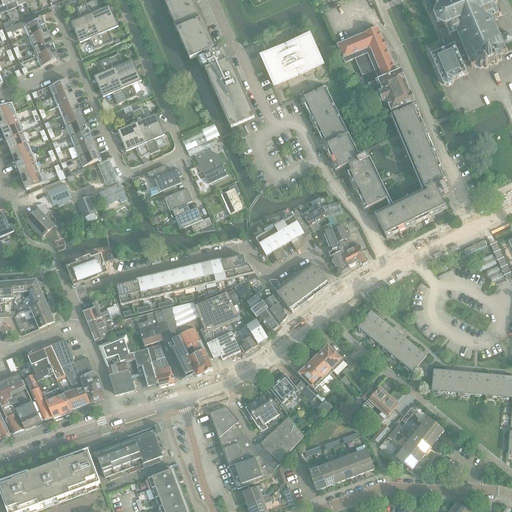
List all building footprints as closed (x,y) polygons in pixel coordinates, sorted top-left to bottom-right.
[(5,7),(7,12),(11,10),(9,6),(16,2),(15,0),(4,0),(7,6),(5,7)] [(95,0),(86,4),(95,25),(114,17),(110,7),(100,11),(95,0)] [(203,55),(212,75),(208,76),(228,121),(231,120),(234,127),(233,127),(234,128),(254,119),(229,61),(229,60),(227,61),(222,49),(214,52),(213,50),(214,50),(214,49),(210,51),(187,0),(167,0),(168,1),(172,8),(168,10),(171,17),(175,15),(177,21),(174,22),(178,31),(181,30),(183,35),(180,37),(190,59),(189,59),(190,60),(203,55)] [(449,42),(451,46),(454,53),(461,71),(463,75),(467,74),(462,63),(467,61),(467,62),(469,61),(471,66),(470,66),(470,67),(471,67),(472,68),(473,67),(472,66),(479,63),(480,66),(480,67),(480,68),(481,68),(481,69),(482,69),(482,67),(484,67),(484,68),(485,67),(485,68),(486,68),(487,67),(495,63),(495,64),(496,64),(497,63),(497,62),(498,62),(497,60),(499,59),(500,60),(501,60),(501,59),(501,57),(500,58),(499,56),(507,52),(507,51),(507,50),(506,50),(504,45),(505,45),(505,43),(504,43),(503,44),(500,36),(501,35),(501,34),(499,34),(497,28),(498,27),(494,17),(499,15),(499,16),(500,15),(501,14),(500,13),(496,6),(497,5),(496,4),(497,0),(425,0),(425,1),(427,0),(434,0),(436,4),(436,5),(437,7),(434,14),(433,14),(432,14),(432,16),(433,16),(434,16),(436,23),(435,24),(436,25),(437,24),(445,27),(446,28),(442,30),(439,31),(442,38),(445,37),(448,43),(449,42)] [(71,23),(76,34),(95,25),(86,4),(76,8),(81,19),(71,23)] [(118,28),(114,17),(95,25),(104,47),(114,43),(109,32),(118,28)] [(24,27),(28,38),(47,30),(43,19),(24,27)] [(11,21),(3,25),(5,30),(15,26),(13,21),(11,21)] [(94,51),(104,47),(95,25),(76,34),(80,44),(89,40),(94,51)] [(374,71),(378,81),(396,73),(385,48),(386,47),(383,41),(377,29),(336,45),(344,64),(354,60),(361,76),(374,71)] [(28,38),(32,47),(51,40),(47,30),(28,38)] [(502,38),(504,43),(505,43),(507,44),(511,42),(511,40),(511,37),(511,34),(507,33),(503,35),(502,38)] [(280,49),(263,57),(276,87),(293,79),(293,78),(304,74),(322,66),(309,36),(304,39),(291,44),(291,45),(280,49)] [(32,47),(36,57),(55,49),(51,40),(32,47)] [(453,80),(463,75),(461,71),(454,53),(451,46),(430,55),(441,80),(443,85),(447,87),(452,85),(453,80)] [(60,60),(55,49),(36,57),(41,68),(60,60)] [(119,54),(109,58),(118,80),(137,71),(133,61),(123,65),(119,54)] [(94,78),(99,88),(118,80),(109,58),(99,62),(104,74),(94,78)] [(142,82),(137,71),(118,80),(127,101),(137,97),(132,86),(142,82)] [(400,71),(396,73),(378,81),(367,85),(370,91),(379,87),(381,92),(379,93),(379,94),(377,96),(376,98),(377,101),(379,102),(382,103),(386,102),(390,113),(414,103),(400,71)] [(49,87),(53,98),(72,90),(68,80),(49,87)] [(117,105),(127,101),(118,80),(99,88),(103,98),(113,94),(117,105)] [(300,100),(304,106),(336,171),(344,167),(365,210),(386,200),(365,156),(358,160),(322,89),(300,100)] [(53,98),(57,108),(76,100),(72,90),(53,98)] [(57,108),(61,118),(80,110),(76,100),(57,108)] [(0,107),(0,120),(16,113),(12,103),(0,107)] [(446,180),(445,178),(415,106),(393,116),(424,190),(426,189),(427,192),(376,217),(385,237),(390,235),(391,236),(446,209),(440,196),(448,192),(443,181),(446,180)] [(142,108),(132,113),(141,134),(160,126),(156,115),(147,119),(142,108)] [(61,118),(66,128),(84,120),(80,110),(61,118)] [(0,120),(0,127),(1,131),(20,123),(16,113),(0,120)] [(117,132),(122,142),(141,134),(132,113),(122,117),(127,128),(117,132)] [(66,128),(70,138),(89,130),(84,120),(66,128)] [(1,131),(6,141),(25,133),(20,123),(1,131)] [(212,126),(181,140),(189,158),(190,158),(195,156),(207,150),(218,145),(215,139),(219,137),(220,136),(215,126),(215,125),(212,126)] [(165,136),(160,126),(141,134),(150,155),(160,151),(155,140),(165,136)] [(70,138),(74,148),(93,140),(89,130),(70,138)] [(6,141),(10,151),(29,143),(25,133),(6,141)] [(140,160),(150,155),(141,134),(122,142),(126,153),(136,149),(140,160)] [(74,148),(78,158),(97,150),(93,140),(74,148)] [(10,151),(14,161),(33,153),(29,143),(10,151)] [(101,160),(97,150),(78,158),(82,168),(101,160)] [(209,185),(228,176),(218,156),(214,159),(211,152),(197,159),(209,185)] [(14,161),(18,171),(37,163),(33,153),(14,161)] [(119,182),(109,160),(98,165),(107,187),(119,182)] [(18,171),(22,181),(41,173),(37,163),(18,171)] [(163,193),(175,188),(182,184),(177,171),(167,176),(163,167),(147,174),(151,184),(154,189),(149,191),(152,197),(163,193)] [(46,183),(41,173),(22,181),(26,191),(46,183)] [(54,206),(71,199),(65,184),(48,192),(54,206)] [(105,207),(119,200),(121,204),(127,201),(120,185),(100,194),(105,207)] [(230,192),(221,197),(230,216),(244,210),(237,195),(240,194),(236,185),(228,189),(230,192)] [(83,218),(85,217),(88,223),(96,219),(94,214),(96,213),(90,198),(97,195),(93,187),(79,193),(82,200),(77,203),(83,218)] [(177,194),(175,188),(163,193),(166,199),(165,199),(170,212),(168,213),(185,206),(193,203),(187,190),(177,194)] [(269,192),(272,199),(277,197),(273,190),(269,192)] [(304,217),(303,217),(304,217),(313,233),(320,229),(317,223),(327,217),(323,207),(320,199),(311,203),(315,210),(304,217)] [(338,203),(323,207),(327,217),(327,218),(342,214),(338,203)] [(188,213),(185,206),(168,213),(169,215),(171,220),(176,218),(181,231),(190,227),(193,233),(201,230),(202,231),(213,226),(210,219),(203,221),(198,209),(188,213)] [(42,238),(54,227),(39,210),(38,210),(26,221),(42,238)] [(293,217),(284,223),(300,249),(303,247),(297,238),(304,234),(302,231),(307,228),(298,213),(293,216),(293,217)] [(10,241),(13,239),(8,228),(9,227),(4,215),(0,216),(0,248),(4,246),(11,243),(10,241)] [(296,251),(300,249),(284,223),(274,228),(285,245),(291,242),(296,251)] [(331,251),(331,252),(339,248),(332,230),(330,225),(323,228),(323,233),(330,251),(331,251)] [(341,226),(332,230),(339,248),(345,259),(348,267),(358,261),(360,265),(363,266),(366,264),(367,261),(359,246),(349,251),(344,240),(346,240),(341,226)] [(279,249),(285,245),(274,228),(265,234),(281,260),(284,258),(279,249)] [(277,262),(281,260),(265,234),(256,239),(266,257),(272,253),(277,262)] [(351,272),(348,267),(345,259),(339,248),(331,252),(328,253),(341,277),(351,272)] [(90,256),(82,259),(91,281),(98,278),(98,277),(108,274),(101,255),(91,258),(90,256)] [(243,256),(232,259),(237,278),(247,276),(251,281),(256,277),(249,266),(245,265),(243,256)] [(84,284),(91,281),(82,259),(75,261),(76,264),(66,267),(73,287),(83,283),(84,284)] [(232,259),(222,261),(222,262),(226,281),(237,278),(232,259)] [(222,261),(211,264),(216,283),(226,281),(222,262),(222,261)] [(211,264),(200,266),(205,286),(216,283),(211,264)] [(311,265),(304,269),(293,276),(280,285),(277,281),(270,281),(269,282),(292,314),(300,308),(307,303),(307,302),(322,292),(321,292),(329,286),(314,265),(311,265)] [(200,266),(190,269),(195,288),(205,286),(200,266)] [(190,269),(179,271),(184,291),(195,288),(190,269)] [(179,271),(169,274),(174,293),(184,291),(179,271)] [(169,274),(158,276),(163,296),(174,293),(169,274)] [(158,276),(148,279),(153,298),(163,296),(158,276)] [(148,279),(137,281),(142,301),(153,298),(148,279)] [(15,294),(29,293),(37,280),(12,282),(13,297),(14,297),(16,297),(15,294)] [(32,306),(32,308),(33,308),(46,303),(37,280),(29,293),(35,305),(32,306)] [(137,282),(127,284),(132,303),(142,301),(137,281),(137,282)] [(14,299),(14,297),(13,297),(12,282),(1,283),(3,300),(14,299)] [(121,306),(132,303),(127,284),(116,287),(121,306)] [(237,292),(243,288),(240,284),(234,288),(237,292)] [(243,288),(237,292),(237,293),(240,297),(247,292),(244,287),(243,288)] [(258,297),(280,326),(282,324),(282,323),(286,320),(287,319),(288,318),(278,304),(279,304),(267,287),(257,295),(258,297)] [(233,291),(227,294),(229,299),(236,296),(233,291)] [(226,294),(194,308),(204,330),(200,331),(211,356),(214,361),(220,358),(222,361),(240,353),(235,341),(233,336),(247,328),(245,326),(239,317),(233,308),(232,306),(231,304),(229,299),(227,294),(226,294)] [(271,333),(280,326),(258,297),(246,305),(256,318),(258,317),(271,333)] [(30,309),(34,319),(50,313),(46,303),(33,308),(32,308),(30,309)] [(109,316),(119,312),(118,305),(113,306),(113,308),(107,310),(107,312),(100,315),(96,304),(92,305),(93,308),(83,313),(87,324),(102,318),(102,319),(109,316)] [(173,310),(175,320),(177,332),(193,364),(191,365),(193,372),(196,378),(212,369),(207,357),(211,356),(200,331),(204,330),(194,308),(193,304),(177,308),(173,310)] [(422,375),(428,367),(422,362),(426,357),(371,311),(357,328),(413,373),(416,370),(422,375)] [(55,323),(50,313),(34,319),(39,330),(55,323)] [(144,347),(162,342),(157,325),(154,314),(146,316),(148,321),(138,325),(144,347)] [(111,321),(109,316),(102,319),(102,318),(87,324),(95,343),(109,337),(104,324),(111,321)] [(181,379),(193,372),(191,365),(193,364),(177,332),(170,333),(167,322),(157,325),(162,342),(181,379)] [(257,322),(247,328),(257,345),(267,339),(257,322)] [(258,347),(257,345),(247,328),(233,336),(235,341),(241,337),(244,341),(239,344),(245,355),(258,347)] [(117,333),(119,339),(126,336),(125,330),(117,333)] [(125,363),(134,361),(132,355),(126,336),(119,339),(98,347),(107,369),(116,396),(134,392),(125,363)] [(83,389),(84,389),(90,405),(104,400),(97,376),(93,374),(88,359),(87,359),(80,340),(72,342),(71,339),(57,345),(69,377),(70,376),(77,391),(83,389)] [(51,346),(44,349),(55,375),(70,412),(90,405),(83,389),(74,392),(66,377),(65,378),(55,356),(51,346)] [(147,349),(148,351),(154,368),(157,380),(158,384),(157,385),(158,387),(174,384),(170,368),(169,368),(165,359),(156,361),(153,351),(161,349),(159,346),(147,349)] [(317,356),(331,370),(335,374),(345,364),(328,346),(323,351),(322,351),(319,354),(319,355),(317,356)] [(28,357),(32,368),(36,376),(35,376),(40,389),(46,404),(52,418),(53,420),(70,413),(70,412),(55,375),(44,349),(28,357)] [(148,351),(132,355),(134,361),(137,373),(142,372),(146,386),(150,388),(157,385),(158,384),(157,380),(154,368),(148,351)] [(327,374),(331,370),(317,356),(308,366),(321,379),(326,383),(331,378),(327,374)] [(12,359),(6,362),(11,374),(17,371),(12,359)] [(317,383),(321,379),(308,366),(307,366),(306,366),(304,369),(304,370),(299,375),(316,392),(321,387),(317,383)] [(29,388),(31,393),(40,389),(35,376),(36,376),(32,368),(20,373),(22,379),(24,378),(28,388),(29,388)] [(511,428),(511,377),(433,370),(431,392),(511,399),(511,401),(510,429),(511,428)] [(22,432),(41,423),(19,375),(0,382),(0,406),(13,435),(22,432)] [(311,404),(316,398),(301,383),(295,389),(286,376),(269,389),(282,405),(280,406),(286,413),(289,411),(283,404),(289,399),(291,402),(301,394),(311,404)] [(43,422),(52,418),(46,404),(40,389),(31,393),(30,393),(43,422)] [(379,389),(356,415),(362,421),(375,406),(378,409),(389,397),(379,389)] [(264,426),(280,416),(266,395),(247,408),(255,420),(253,421),(258,429),(263,432),(267,429),(264,426)] [(381,412),(375,419),(381,425),(398,405),(389,397),(378,409),(381,412)] [(355,411),(362,403),(358,399),(350,407),(355,411)] [(345,403),(336,412),(346,421),(349,418),(355,411),(350,407),(345,403)] [(225,408),(209,414),(223,450),(237,490),(238,491),(268,479),(275,471),(279,465),(281,464),(265,451),(261,444),(254,447),(253,446),(235,425),(238,422),(226,408),(225,408)] [(411,409),(406,414),(410,417),(415,412),(411,409)] [(0,414),(0,432),(3,439),(10,437),(0,414)] [(401,421),(405,424),(410,417),(406,414),(401,421)] [(346,421),(352,427),(356,424),(349,418),(346,421)] [(428,418),(421,426),(438,439),(444,431),(428,418)] [(270,436),(261,444),(265,451),(281,464),(304,437),(288,419),(279,427),(270,436)] [(267,429),(263,432),(270,436),(279,427),(277,423),(267,429)] [(399,424),(394,430),(398,434),(403,427),(399,424)] [(384,425),(372,439),(377,444),(390,430),(384,425)] [(159,426),(94,450),(105,479),(109,478),(110,482),(122,477),(121,473),(128,471),(129,475),(141,470),(140,466),(147,464),(148,468),(161,463),(159,459),(163,458),(161,453),(155,435),(158,435),(158,436),(162,434),(159,426)] [(432,447),(438,439),(421,426),(415,434),(432,447)] [(394,430),(388,437),(393,440),(398,434),(394,430)] [(425,455),(432,447),(415,434),(408,442),(425,455)] [(344,444),(352,441),(350,436),(342,439),(344,444)] [(419,463),(425,455),(408,442),(402,450),(419,463)] [(65,459),(77,493),(80,491),(81,494),(90,491),(89,488),(100,484),(90,457),(91,456),(88,448),(80,451),(81,453),(65,459)] [(367,450),(357,454),(365,474),(374,470),(367,450)] [(412,472),(419,463),(402,450),(396,458),(400,462),(408,468),(409,469),(412,471),(412,472)] [(357,454),(347,457),(355,478),(365,474),(357,454)] [(347,457),(338,461),(345,481),(355,478),(347,457)] [(58,461),(33,471),(44,505),(50,502),(51,505),(60,502),(59,499),(77,493),(65,459),(64,459),(63,458),(58,460),(58,461)] [(338,461),(328,465),(336,485),(345,481),(338,461)] [(328,465),(319,468),(326,488),(336,485),(328,465)] [(190,511),(185,496),(173,468),(167,470),(168,473),(147,480),(150,490),(146,492),(149,502),(154,500),(158,511),(190,511)] [(316,492),(326,488),(319,468),(309,472),(316,492)] [(282,486),(286,484),(284,478),(281,469),(277,471),(282,486)] [(0,493),(6,511),(29,511),(29,510),(44,505),(33,471),(19,476),(18,474),(13,476),(13,478),(0,482),(0,493)] [(269,494),(265,496),(262,487),(243,494),(248,507),(271,498),(269,494)] [(288,507),(294,504),(288,489),(283,493),(288,507)] [(272,502),(271,498),(248,507),(249,511),(267,511),(265,505),(272,502)] [(469,511),(457,503),(451,511),(452,511),(469,511)]
